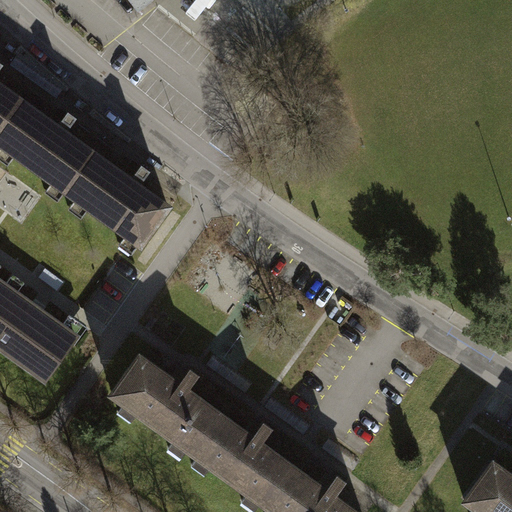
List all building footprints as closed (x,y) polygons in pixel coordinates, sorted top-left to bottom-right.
[(127,0),(138,14),(156,0),(127,0)] [(0,131),(22,101),(0,84),(0,131)] [(0,131),(0,144),(68,193),(96,154),(22,101),(0,131)] [(68,193),(140,247),(169,207),(96,154),(68,193)] [(0,353),(46,386),(81,337),(0,279),(0,353)] [(183,451),(188,455),(220,411),(188,388),(199,374),(188,366),(178,380),(140,354),(108,398),(120,406),(117,409),(132,420),(135,417),(169,441),(165,447),(179,457),(183,451)] [(257,505),(263,508),(294,464),(264,442),(274,428),(263,420),(253,434),(220,411),(188,455),(193,458),(189,464),(203,474),(207,468),(243,494),(239,500),(254,510),(257,505)] [(511,511),(511,469),(497,459),(464,505),(473,511),(472,511),(511,511)] [(361,511),(337,495),(347,481),(335,473),(325,486),(294,464),(263,508),(267,511),(266,511),(361,511)]
